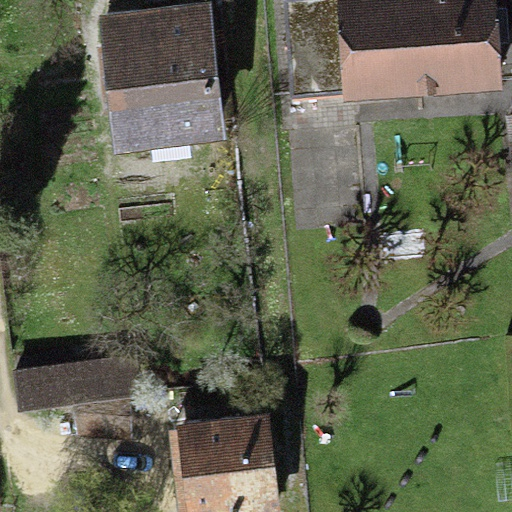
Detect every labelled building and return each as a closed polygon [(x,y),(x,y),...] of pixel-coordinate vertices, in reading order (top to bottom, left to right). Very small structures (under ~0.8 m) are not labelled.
[(282,0),(288,97),(342,94),(336,0),(282,0)] [(336,0),(342,94),(343,102),(503,90),(496,0),(336,0)] [(210,3),(95,16),(111,155),(226,142),(210,3)] [(129,355),(12,371),(18,412),(74,404),(135,396),(129,355)] [(135,396),(74,404),(76,433),(131,436),(135,396)] [(279,511),(267,414),(176,426),(186,511),(279,511)]
